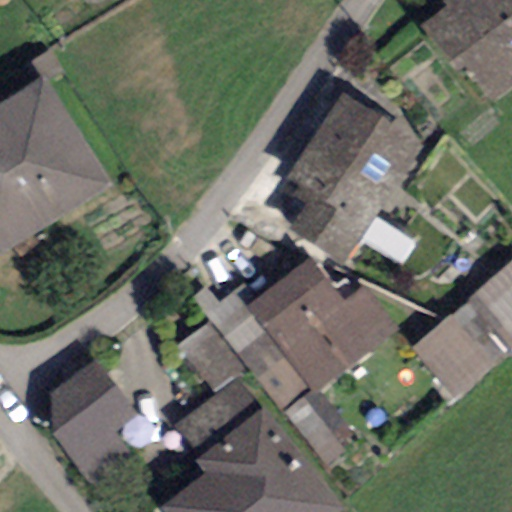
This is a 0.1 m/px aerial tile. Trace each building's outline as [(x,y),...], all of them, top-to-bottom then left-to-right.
[(448,7),(421,27),(457,75),(467,68),(493,101),(511,86),(511,0),(447,0),(444,2),(448,7)] [(45,77),(0,104),(0,252),(111,184),(45,77)] [(421,145),(341,94),(279,190),(305,207),(289,232),(343,267),(421,145)] [(398,329),(363,286),(342,303),(309,259),(248,307),(314,394),(398,329)] [(511,352),(511,260),(410,349),(456,401),(511,352)] [(209,322),(176,347),(212,393),(244,368),(209,322)] [(139,416),(96,363),(49,396),(53,435),(95,487),(132,454),(113,433),(139,416)] [(239,377),(174,427),(199,459),(193,464),(203,476),(160,509),(162,511),(341,511),(344,511),(239,377)]
